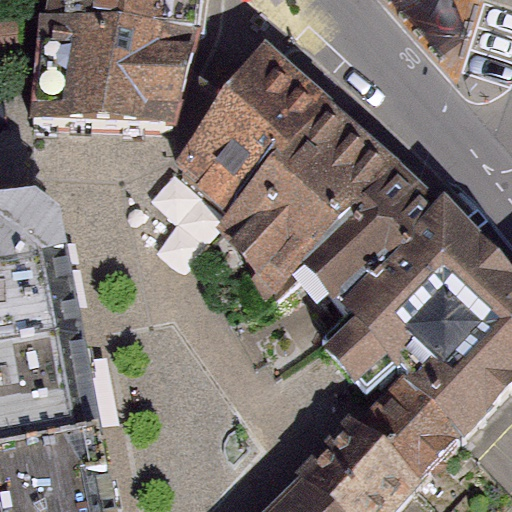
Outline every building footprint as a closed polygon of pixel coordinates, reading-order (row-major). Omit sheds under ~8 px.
[(201,43),(205,0),(57,0),(54,27),(198,46),(201,43)] [(198,46),(54,27),(46,31),(35,133),(171,138),(198,46)] [(234,227),(240,231),(277,189),(274,187),(329,126),(319,117),(326,107),(307,89),(297,97),(269,71),(184,182),(234,227)] [(277,189),(240,231),(276,309),(312,276),(327,265),(339,253),(397,188),(329,126),(274,187),(277,189)] [(443,232),(397,188),(339,253),(327,265),(312,276),(340,313),(374,285),(385,294),(443,232)] [(35,228),(0,231),(0,378),(80,363),(57,244),(35,228)] [(511,302),(443,232),(385,294),(374,285),(340,313),(353,330),(324,353),(366,406),(395,381),(429,346),(445,361),(411,396),(463,449),(511,397),(511,302)] [(411,396),(445,361),(429,346),(395,381),(411,396)] [(80,363),(0,378),(0,481),(99,463),(80,363)] [(417,497),(463,449),(411,396),(360,444),(417,497)] [(325,511),(402,511),(417,497),(360,444),(354,438),(305,491),(309,496),(325,511)] [(99,463),(0,481),(0,511),(21,511),(105,497),(99,463)] [(325,511),(309,496),(292,511),(325,511)] [(105,497),(21,511),(118,511),(117,502),(107,504),(105,497)]
